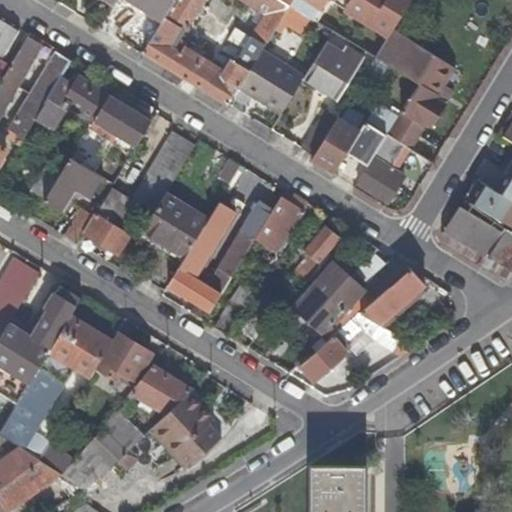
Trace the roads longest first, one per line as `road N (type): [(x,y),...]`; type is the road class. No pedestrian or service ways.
road 1 (residential): [(389,241),(0,0)]
road 2 (residential): [(322,428),(0,227)]
road 3 (residential): [(389,241),(511,51)]
road 4 (residential): [(500,310),(322,428)]
road 5 (residential): [(191,511),(322,428)]
road 6 (residential): [(500,310),(389,241)]
